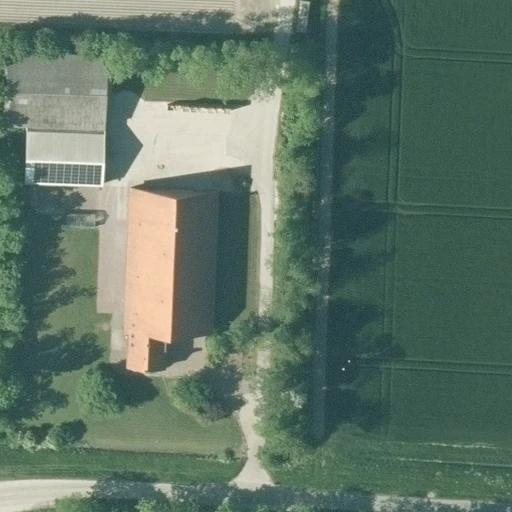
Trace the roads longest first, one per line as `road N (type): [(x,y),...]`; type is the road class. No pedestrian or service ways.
road 1 (unclassified): [(511,508),(0,490)]
road 2 (unknown): [(250,496),(292,0)]
